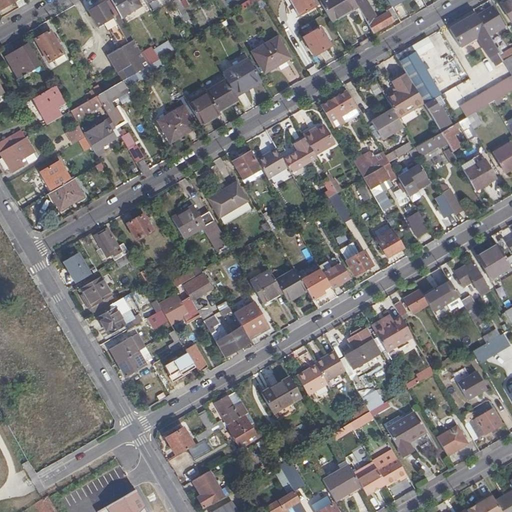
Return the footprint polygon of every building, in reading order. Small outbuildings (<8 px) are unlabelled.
[(17,2),(20,0),(0,0),(0,8),(1,10),(14,2),(16,1),(17,2)] [(26,4),(23,0),(20,0),(17,2),(16,1),(14,2),(18,8),(26,4)] [(119,15),(111,0),(104,4),(103,3),(89,11),(98,26),(107,22),(119,15)] [(138,0),(111,0),(119,15),(122,18),(142,6),(138,0)] [(180,0),(173,0),(183,16),(188,13),(185,8),(180,0)] [(289,0),(300,17),(316,7),(311,0),(289,0)] [(321,4),(327,13),(331,21),(352,9),(355,15),(361,12),(354,0),(322,0),(320,1),(321,4)] [(354,0),(361,12),(373,32),(398,17),(394,8),(388,12),(389,13),(378,20),(366,0),(354,0)] [(511,21),(511,0),(510,0),(502,5),(511,21)] [(492,7),(477,16),(489,36),(505,27),(499,16),(498,17),(492,7)] [(477,16),(476,14),(450,29),(461,48),(478,38),(490,58),(492,57),(497,66),(504,62),(504,61),(500,55),(489,36),(477,16)] [(134,39),(122,18),(119,15),(107,22),(121,47),(133,40),(134,39)] [(314,56),(330,46),(320,28),(303,38),(314,56)] [(49,62),(65,53),(51,30),(36,39),(49,62)] [(428,36),(420,41),(396,55),(406,72),(424,103),(425,104),(435,99),(434,98),(440,95),(418,57),(434,47),(434,46),(428,36)] [(264,71),(290,58),(278,38),(253,52),(264,71)] [(121,47),(108,55),(123,80),(148,66),(133,40),(121,47)] [(175,50),(170,41),(144,56),(149,65),(162,58),(175,50)] [(29,71),(39,66),(27,45),(7,57),(21,80),(31,74),(29,71)] [(511,48),(500,55),(504,61),(511,56),(511,48)] [(245,88),(261,78),(249,59),(224,74),(226,79),(236,96),(246,90),(245,88)] [(41,69),(39,66),(29,71),(31,74),(41,69)] [(424,103),(406,72),(392,81),(397,91),(385,97),(389,103),(393,109),(398,118),(424,103)] [(511,76),(466,102),(473,114),(476,112),(493,102),(495,101),(501,98),(511,91),(511,76)] [(218,111),(238,99),(236,96),(226,79),(207,91),(208,93),(218,111)] [(103,92),(97,96),(102,104),(109,116),(112,114),(106,102),(110,100),(128,89),(125,84),(123,80),(117,84),(103,92)] [(41,92),(48,88),(45,84),(38,88),(41,92)] [(93,88),(97,96),(103,92),(99,85),(93,88)] [(66,103),(56,86),(32,99),(41,113),(46,110),(50,115),(57,111),(56,108),(66,103)] [(357,107),(353,100),(347,90),(322,105),(335,128),(361,114),(357,107)] [(188,104),(200,124),(219,112),(218,111),(208,93),(188,104)] [(102,104),(97,96),(71,111),(76,120),(102,104)] [(439,105),(435,99),(425,104),(441,132),(453,125),(441,105),(439,105)] [(114,106),(110,100),(106,102),(112,114),(109,116),(110,118),(115,126),(125,119),(117,105),(114,106)] [(473,114),(466,102),(459,106),(466,118),(467,117),(473,114)] [(170,141),(195,127),(183,107),(159,122),(170,141)] [(383,140),(404,128),(398,118),(393,109),(382,116),(372,121),(374,125),(382,138),(383,140)] [(474,128),(482,123),(476,112),(473,114),(467,117),(474,128)] [(470,140),(478,136),(474,128),(467,117),(466,118),(460,121),(462,126),(470,140)] [(110,118),(106,121),(112,130),(116,127),(115,126),(110,118)] [(86,137),(92,147),(97,156),(104,152),(106,153),(120,145),(112,130),(106,121),(84,134),(86,137)] [(460,121),(453,125),(441,132),(452,151),(460,147),(454,136),(460,132),(458,129),(462,126),(460,121)] [(79,125),(67,132),(74,144),(80,141),(86,137),(84,134),(79,125)] [(369,127),(377,141),(382,138),(374,125),(369,127)] [(310,131),(303,135),(305,138),(315,155),(335,143),(325,126),(317,130),(312,133),(310,131)] [(441,132),(415,147),(421,156),(424,154),(438,146),(440,149),(444,147),(446,151),(445,152),(451,162),(457,158),(452,151),(441,132)] [(121,137),(128,149),(135,145),(128,133),(121,137)] [(0,141),(0,151),(0,152),(15,143),(11,135),(0,141)] [(15,143),(0,152),(12,173),(25,166),(22,160),(35,153),(26,137),(15,143)] [(86,137),(80,141),(85,151),(92,147),(86,137)] [(315,155),(305,138),(294,145),(299,152),(284,160),(287,165),(291,173),(317,158),(315,155)] [(386,157),(389,163),(398,157),(410,150),(415,147),(411,141),(386,157)] [(511,168),(511,144),(511,143),(494,152),(505,172),(511,168)] [(128,149),(136,162),(143,158),(145,157),(137,144),(135,145),(128,149)] [(284,160),(275,146),(270,150),(271,153),(258,160),(263,169),(267,177),(287,165),(284,160)] [(421,156),(415,147),(410,150),(415,160),(421,156)] [(271,153),(270,150),(256,157),(258,160),(271,153)] [(374,156),(370,150),(353,160),(357,166),(374,156)] [(36,165),(50,156),(47,151),(32,160),(36,165)] [(256,157),(252,151),(234,162),(244,179),(255,173),(263,169),(258,160),(256,157)] [(374,156),(357,166),(364,178),(389,163),(386,157),(383,151),(374,156)] [(97,156),(101,162),(108,158),(106,153),(104,152),(97,156)] [(465,172),(485,161),(482,155),(461,166),(465,172)] [(398,157),(389,163),(392,167),(401,162),(398,157)] [(136,162),(142,174),(150,169),(143,158),(136,162)] [(53,191),(72,180),(61,160),(41,172),(53,191)] [(465,172),(476,191),(495,179),(485,161),(465,172)] [(389,163),(364,178),(370,189),(389,178),(392,181),(398,177),(392,167),(389,163)] [(420,164),(398,177),(408,195),(417,189),(413,183),(417,181),(426,176),(420,164)] [(244,179),(243,180),(246,185),(258,178),(255,173),(244,179)] [(329,179),(337,193),(341,191),(330,173),(327,175),(329,179)] [(389,178),(370,189),(382,209),(391,205),(384,192),(394,185),(392,181),(389,178)] [(337,193),(329,179),(323,183),(328,190),(324,193),(328,199),(337,193)] [(82,197),(72,180),(53,191),(51,192),(60,210),(82,197)] [(417,189),(408,195),(412,203),(422,197),(422,194),(425,192),(419,181),(417,181),(413,183),(417,189)] [(220,217),(247,201),(236,183),(209,198),(220,217)] [(363,197),(371,193),(367,186),(359,190),(363,197)] [(397,201),(404,198),(400,188),(393,192),(397,201)] [(445,198),(447,203),(453,212),(454,215),(455,215),(460,212),(447,189),(442,193),(442,194),(445,198)] [(338,211),(345,206),(337,193),(328,199),(318,204),(321,209),(333,202),(338,211)] [(448,218),(454,215),(453,212),(447,203),(445,198),(442,194),(435,198),(448,218)] [(229,244),(210,211),(201,216),(194,205),(173,218),(184,237),(206,225),(220,249),(222,248),(228,245),(229,244)] [(345,206),(338,211),(344,222),(352,218),(345,206)] [(418,238),(429,231),(418,211),(405,218),(418,238)] [(271,228),(273,231),(276,229),(267,212),(263,214),(267,221),(271,228)] [(137,240),(154,231),(144,214),(127,223),(137,240)] [(295,224),(292,219),(283,224),(286,230),(295,224)] [(271,228),(267,221),(261,225),(265,231),(271,228)] [(387,256),(404,246),(393,228),(376,237),(387,256)] [(129,252),(124,243),(118,246),(108,229),(95,236),(101,247),(106,255),(111,252),(115,260),(129,252)] [(348,259),(359,252),(354,243),(343,249),(348,259)] [(511,268),(498,245),(477,257),(491,280),(511,268)] [(97,250),(102,257),(106,255),(101,247),(97,250)] [(365,249),(359,252),(348,259),(346,260),(355,274),(373,264),(365,249)] [(129,252),(115,260),(119,267),(121,267),(127,264),(133,260),(129,252)] [(78,253),(63,261),(76,283),(91,274),(78,253)] [(324,273),(341,263),(336,256),(320,266),(324,273)] [(127,264),(134,276),(141,272),(133,260),(127,264)] [(489,289),(473,262),(455,273),(463,288),(472,283),(480,295),(489,289)] [(324,273),(332,288),(349,278),(341,263),(324,273)] [(191,269),(195,276),(200,273),(196,267),(191,269)] [(284,294),(288,300),(307,288),(295,269),(277,281),(282,290),(284,294)] [(251,282),(263,304),(271,299),(269,297),(282,290),(277,281),(270,270),(251,282)] [(192,297),(210,286),(204,275),(185,286),(192,297)] [(92,305),(96,314),(97,313),(115,302),(101,277),(82,288),(85,294),(82,295),(88,307),(92,305)] [(307,288),(313,299),(325,292),(318,281),(307,288)] [(459,296),(450,281),(424,296),(429,304),(433,310),(445,303),(459,296)] [(176,292),(181,300),(188,296),(184,288),(176,292)] [(424,296),(420,289),(405,299),(413,313),(429,304),(424,296)] [(269,297),(271,299),(272,301),(284,294),(282,290),(269,297)] [(129,294),(123,298),(133,317),(138,314),(140,313),(129,294)] [(160,305),(162,310),(170,323),(183,316),(187,321),(200,314),(197,309),(190,296),(180,302),(176,296),(160,305)] [(464,304),(459,296),(445,303),(450,311),(457,307),(459,308),(464,305),(464,304)] [(125,324),(128,329),(142,321),(138,314),(133,317),(123,298),(115,302),(97,313),(109,333),(125,324)] [(216,304),(219,310),(229,305),(226,299),(216,304)] [(464,305),(475,324),(483,319),(472,300),(464,304),(464,305)] [(160,305),(158,301),(154,303),(159,311),(162,310),(160,305)] [(400,301),(395,304),(400,314),(401,315),(407,312),(400,301)] [(197,309),(200,314),(203,319),(213,313),(208,303),(197,309)] [(236,316),(248,338),(269,326),(255,304),(235,315),(236,316)] [(232,309),(229,305),(219,310),(221,315),(232,309)] [(511,307),(503,313),(508,322),(511,319),(511,307)] [(159,311),(146,319),(152,329),(167,320),(162,310),(159,311)] [(203,319),(219,347),(221,346),(226,356),(250,341),(248,338),(236,316),(226,322),(232,332),(227,335),(213,313),(203,319)] [(382,321),(372,327),(386,350),(412,334),(401,315),(400,314),(384,323),(382,321)] [(486,343),(499,335),(494,327),(481,335),(486,343)] [(353,337),(362,331),(361,328),(352,333),(353,337)] [(355,349),(346,355),(356,372),(369,364),(367,360),(380,352),(367,329),(362,331),(353,337),(349,339),(353,346),(355,349)] [(111,350),(119,363),(138,351),(145,347),(137,334),(111,350)] [(184,346),(179,338),(168,344),(173,353),(184,346)] [(20,376),(39,366),(25,340),(6,350),(20,376)] [(195,365),(199,372),(207,367),(194,344),(186,349),(190,356),(195,365)] [(344,352),(346,355),(355,349),(353,346),(344,352)] [(346,371),(334,350),(322,358),(324,362),(317,365),(326,382),(346,371)] [(138,351),(119,363),(126,377),(144,367),(145,362),(138,351)] [(190,368),(195,365),(190,356),(185,359),(181,351),(174,355),(177,361),(180,366),(186,362),(190,368)] [(166,356),(171,364),(177,361),(174,355),(173,353),(166,356)] [(166,356),(156,363),(160,370),(171,364),(166,356)] [(455,361),(453,357),(439,365),(442,369),(455,361)] [(155,363),(149,367),(152,372),(158,368),(155,363)] [(317,365),(297,376),(308,395),(328,384),(326,382),(317,365)] [(465,367),(450,375),(454,383),(469,374),(465,367)] [(435,373),(432,368),(418,376),(420,382),(425,379),(435,373)] [(468,401),(488,390),(477,372),(458,383),(468,401)] [(289,378),(270,389),(281,408),(293,401),(301,397),(289,378)] [(75,412),(95,404),(87,384),(67,391),(75,412)] [(369,411),(383,402),(374,388),(360,396),(369,411)] [(281,408),(270,389),(263,394),(273,412),(281,408)] [(227,396),(234,410),(243,404),(236,391),(227,396)] [(249,413),(243,404),(234,410),(227,396),(215,403),(228,425),(245,415),(249,413)] [(293,401),(281,408),(283,412),(295,405),(293,401)] [(386,401),(370,412),(373,416),(390,407),(386,401)] [(75,416),(86,433),(104,422),(94,405),(75,416)] [(281,408),(273,412),(275,416),(283,412),(281,408)] [(470,423),(478,438),(502,425),(493,409),(488,412),(486,409),(484,411),(485,414),(470,423)] [(200,416),(208,430),(211,435),(218,431),(214,424),(207,412),(200,416)] [(460,416),(474,441),(478,438),(470,423),(464,413),(460,416)] [(408,443),(426,432),(415,414),(403,421),(399,416),(384,425),(403,458),(413,452),(408,443)] [(245,415),(228,425),(241,447),(261,435),(254,422),(250,425),(245,415)] [(362,416),(336,430),(340,437),(366,423),(362,416)] [(75,430),(82,427),(78,417),(71,420),(75,430)] [(214,424),(218,431),(226,426),(222,420),(214,424)] [(437,437),(448,455),(468,444),(457,425),(437,437)] [(166,438),(177,455),(193,445),(183,428),(166,438)] [(211,435),(208,430),(196,437),(199,442),(211,435)] [(20,447),(32,469),(42,464),(30,442),(20,447)] [(291,448),(274,457),(279,465),(290,458),(295,455),(291,448)] [(377,469),(397,458),(393,450),(373,462),(377,469)] [(282,471),(294,491),(306,484),(290,458),(279,465),(282,471)] [(386,484),(387,486),(399,479),(400,481),(408,476),(397,458),(377,469),(386,484)] [(337,466),(339,469),(349,464),(346,460),(337,466)] [(323,479),(336,501),(361,486),(357,480),(349,464),(339,469),(323,479)] [(361,486),(366,495),(374,491),(378,488),(386,484),(377,469),(357,480),(361,486)] [(218,487),(208,471),(205,474),(214,490),(218,487)] [(209,503),(211,505),(234,491),(237,489),(235,484),(221,492),(218,487),(214,490),(205,474),(203,474),(193,481),(200,493),(201,495),(197,498),(203,507),(209,503)] [(237,489),(234,491),(237,497),(244,492),(241,487),(237,489)] [(148,511),(135,489),(97,511),(96,511),(148,511)] [(511,511),(511,489),(495,499),(502,511),(511,511)] [(306,511),(294,491),(267,506),(270,511),(279,511),(283,510),(287,508),(293,504),(297,511),(306,511)] [(502,511),(495,499),(492,492),(483,497),(484,500),(477,504),(466,510),(467,511),(502,511)] [(313,506),(316,511),(317,511),(331,504),(327,498),(313,506)] [(230,511),(236,509),(231,501),(212,511),(230,511)] [(331,504),(317,511),(340,511),(335,502),(331,504)]
